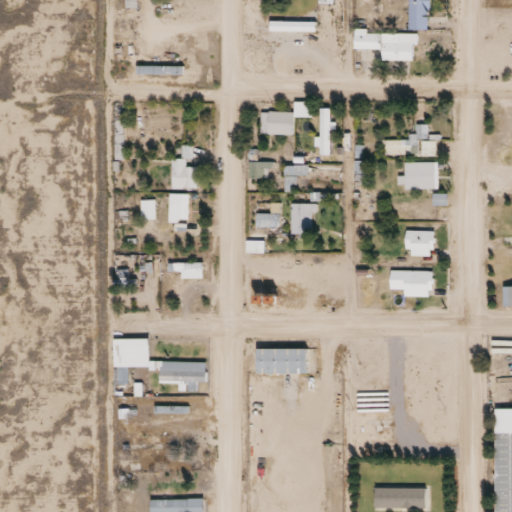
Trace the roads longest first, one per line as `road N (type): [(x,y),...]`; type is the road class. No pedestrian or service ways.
road 1 (residential): [(475,511),(473,0)]
road 2 (residential): [(227,511),(227,0)]
road 3 (residential): [(511,85),(227,85)]
road 4 (residential): [(228,324),(511,319)]
